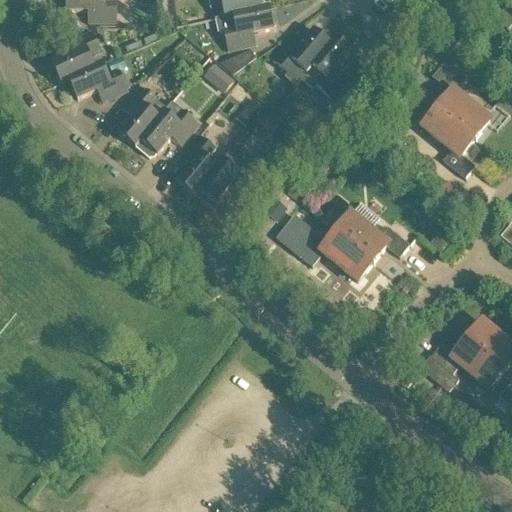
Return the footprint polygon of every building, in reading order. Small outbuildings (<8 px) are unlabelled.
[(66,0),(66,15),(88,15),(88,28),(118,28),(118,7),(106,7),(105,0),(66,0)] [(233,20),(262,13),(259,0),(208,0),(210,10),(222,8),(225,21),(233,20)] [(412,25),(425,11),(411,0),(402,0),(394,9),(412,25)] [(511,5),(495,25),(496,26),(497,26),(508,35),(511,30),(511,5)] [(253,38),(275,34),(270,11),(262,13),(233,20),(225,21),(216,23),(219,36),(223,35),(227,56),(256,50),(253,38)] [(159,34),(173,34),(173,22),(159,22),(159,34)] [(435,36),(439,30),(430,23),(423,32),(429,36),(435,36)] [(313,70),(331,48),(314,34),(300,50),(291,42),(273,65),(289,78),(287,81),(297,90),(303,83),(313,71),(313,70)] [(69,84),(96,72),(91,60),(101,55),(93,36),(67,47),(72,59),(52,68),(60,88),(69,84)] [(332,102),(350,80),(340,72),(353,56),(336,41),(331,48),(313,70),(313,71),(303,83),(313,91),(315,88),(332,102)] [(230,63),(234,75),(261,66),(257,54),(230,63)] [(102,108),(124,98),(129,96),(126,89),(129,88),(123,74),(109,80),(104,68),(96,72),(69,84),(77,104),(97,96),(102,108)] [(455,74),(436,97),(437,98),(438,97),(447,105),(439,114),(438,113),(437,114),(477,146),(476,145),(490,127),(456,98),(467,85),(456,75),(455,74)] [(166,112),(157,104),(141,91),(122,114),(131,121),(117,138),(135,153),(136,152),(141,146),(160,122),(159,121),(166,112)] [(264,113),(253,104),(235,124),(246,134),(264,113)] [(141,146),(136,152),(148,162),(153,162),(156,159),(170,143),(182,152),(200,129),(172,106),(166,112),(159,121),(160,122),(141,146)] [(323,109),(299,136),(311,147),(336,120),(323,109)] [(269,114),(255,130),(268,141),(282,124),(269,114)] [(438,115),(423,133),(452,157),(444,166),(443,167),(466,185),(467,184),(466,184),(475,172),(462,161),(475,146),(476,147),(477,146),(437,114),(438,115)] [(199,193),(218,170),(209,162),(216,153),(200,139),(181,162),(190,169),(176,186),(194,201),(199,194),(199,193)] [(381,140),(375,141),(371,146),(372,152),(377,156),(383,155),(386,150),(386,144),(381,140)] [(239,199),(258,176),(241,163),(244,160),(234,151),(223,163),(218,170),(199,193),(199,194),(216,207),(229,191),(239,199)] [(335,238),(375,270),(375,269),(374,268),(386,253),(400,264),(409,252),(410,253),(411,252),(388,233),(387,234),(388,234),(380,244),(352,220),(337,238),(336,237),(335,238)] [(374,270),(375,270),(335,238),(336,239),(328,249),(319,242),(319,241),(318,240),(300,263),(301,264),(313,273),(324,259),(358,287),(373,269),(374,270)] [(442,260),(453,248),(442,238),(431,251),(442,260)] [(365,332),(371,325),(363,318),(357,326),(365,332)] [(511,351),(483,328),(468,347),(504,376),(511,367),(511,351)] [(431,362),(430,363),(453,382),(454,381),(453,381),(461,372),(489,395),(504,376),(468,347),(455,362),(441,351),(432,363),(431,362)]
